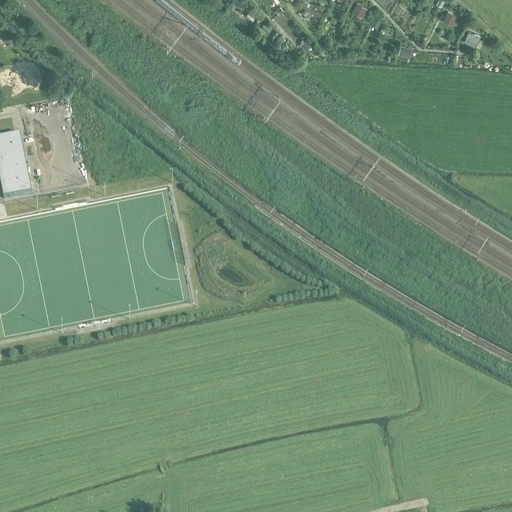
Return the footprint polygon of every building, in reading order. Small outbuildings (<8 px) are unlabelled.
[(366,10),(357,5),(353,13),(362,17),(366,10)] [(457,17),(448,13),(445,20),(453,24),(457,17)] [(381,23),(374,21),(372,26),(378,29),(381,23)] [(264,23),(260,26),(267,33),(271,29),(264,23)] [(479,39),(468,34),(465,42),(470,44),(471,42),(476,45),(479,39)] [(310,47),(306,42),(302,46),(305,51),(310,47)] [(412,50),(401,47),(399,55),(410,58),(412,50)] [(6,136),(0,137),(0,181),(3,198),(32,193),(26,161),(22,162),(17,138),(7,140),(6,136)]
